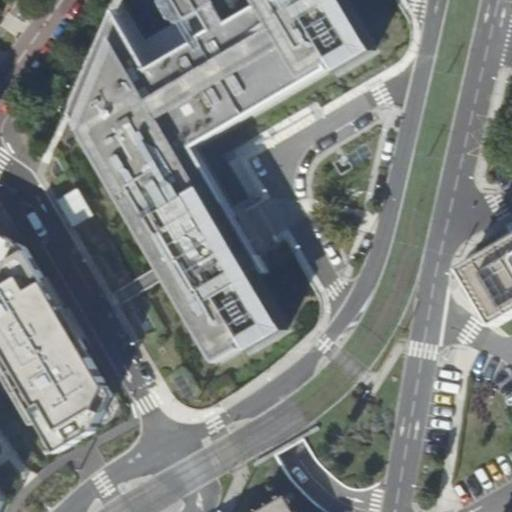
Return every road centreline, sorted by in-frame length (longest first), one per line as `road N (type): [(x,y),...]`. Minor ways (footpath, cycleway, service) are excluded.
road 1 (unclassified): [(437,0),(370,277),(295,378),(172,444)]
road 2 (unclassified): [(497,0),(436,261),(394,511)]
road 3 (residential): [(0,143),(172,444)]
road 4 (unclassified): [(172,444),(68,511)]
